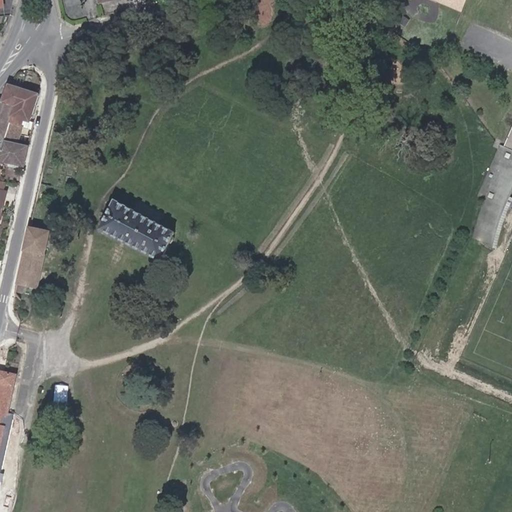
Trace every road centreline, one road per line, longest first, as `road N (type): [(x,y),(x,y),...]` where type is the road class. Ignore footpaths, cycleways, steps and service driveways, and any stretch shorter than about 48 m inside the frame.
road 1 (tertiary): [(40,35),(56,71),(0,324)]
road 2 (residential): [(182,2),(62,38),(40,35)]
